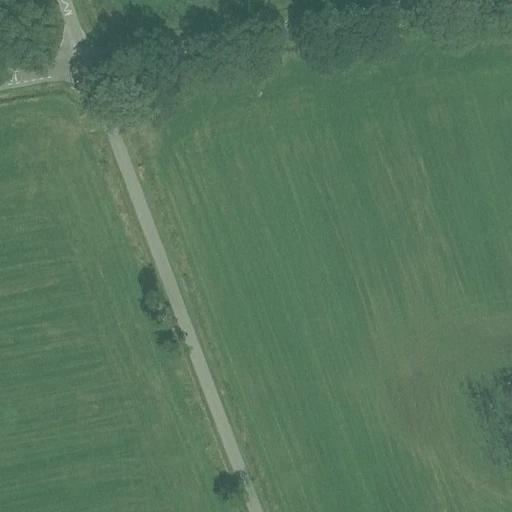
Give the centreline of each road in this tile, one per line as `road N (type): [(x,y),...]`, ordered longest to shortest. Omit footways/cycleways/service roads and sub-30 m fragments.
road 1 (unclassified): [(259,511),(86,69)]
road 2 (unclassified): [(86,69),(462,0)]
